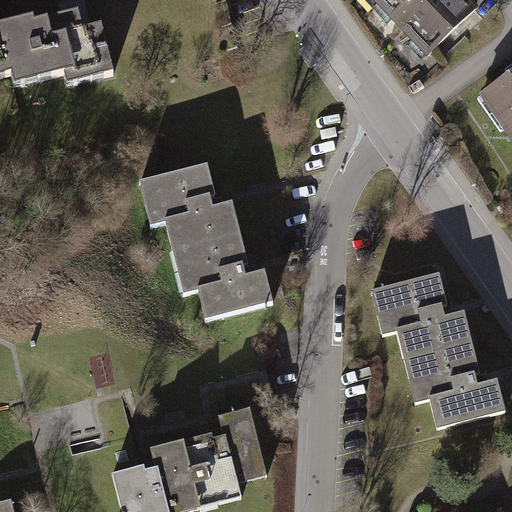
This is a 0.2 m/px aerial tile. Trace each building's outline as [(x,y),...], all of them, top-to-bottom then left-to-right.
[(462,0),(364,0),(418,58),(472,10),(462,0)] [(0,73),(16,69),(20,81),(70,67),(73,80),(117,68),(103,21),(74,29),(68,10),(55,14),(41,18),(39,11),(0,22),(0,73)] [(511,71),(478,95),(511,143),(511,71)] [(172,221),(179,250),(241,234),(234,203),(224,206),(213,164),(144,182),(156,225),(172,221)] [(241,234),(179,250),(190,294),(204,290),(212,320),(272,304),(262,265),(250,268),(241,234)] [(398,329),(406,360),(470,344),(462,311),(450,314),(439,272),(371,290),(382,333),(398,329)] [(470,344),(406,360),(417,402),(430,398),(437,425),(504,408),(496,376),(480,381),(470,344)] [(230,436),(194,445),(210,509),(248,500),(244,482),(273,475),(258,413),(227,421),(230,436)] [(198,511),(210,509),(194,445),(157,453),(159,463),(118,473),(127,511),(198,511)] [(0,511),(16,511),(15,503),(0,506),(0,511)]
